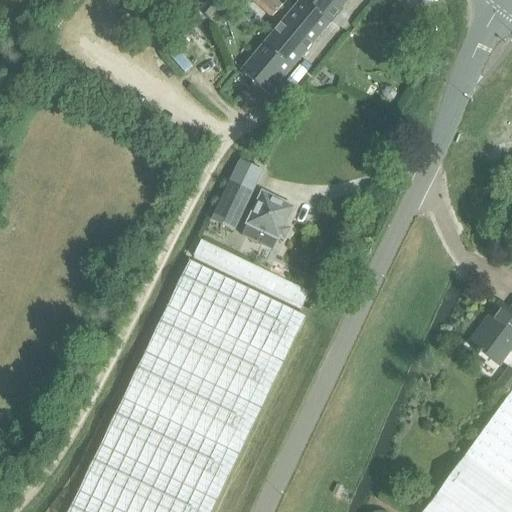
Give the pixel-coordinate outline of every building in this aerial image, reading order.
[(213,19),(221,8),(211,0),(210,0),(202,10),(213,19)] [(227,9),(234,0),(227,0),(223,6),(227,9)] [(302,0),(240,73),(253,84),(240,98),(256,112),(330,24),(331,25),(341,13),(338,10),(347,0),(302,0)] [(256,0),(275,15),(282,7),(274,0),(256,0)] [(49,64),(30,71),(35,83),(53,76),(49,64)] [(235,229),(255,187),(262,173),(240,162),(213,219),(235,229)] [(260,194),(255,204),(245,225),(239,237),(260,247),(265,235),(277,241),(279,238),(284,241),(289,231),(283,228),(292,210),(260,194)] [(193,260),(255,288),(303,311),(311,294),(255,267),(201,243),(193,260)] [(190,264),(69,511),(213,511),(255,422),(304,319),(255,295),(190,264)] [(511,304),(507,311),(501,307),(484,330),(481,327),(468,345),(497,366),(511,345),(511,304)] [(511,511),(511,393),(507,400),(425,511),(511,511)] [(336,486),(332,495),(346,501),(349,493),(343,491),(344,489),(336,486)] [(408,494),(406,510),(420,511),(421,511),(423,496),(408,494)]
